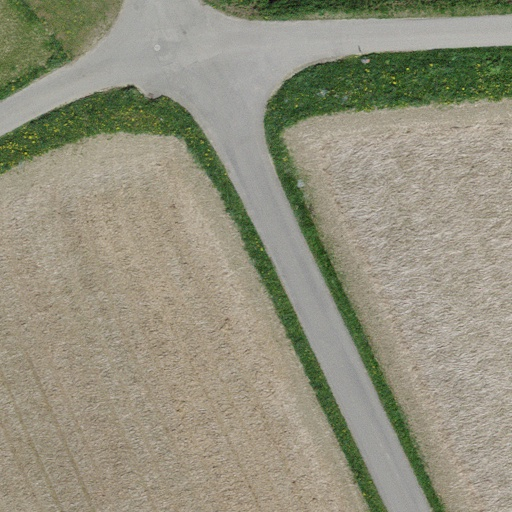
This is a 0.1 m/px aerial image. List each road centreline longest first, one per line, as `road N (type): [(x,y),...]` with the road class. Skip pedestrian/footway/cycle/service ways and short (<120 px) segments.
road 1 (unclassified): [(176,35),(399,511)]
road 2 (unclassified): [(176,35),(511,21)]
road 3 (unclassified): [(0,119),(176,35)]
